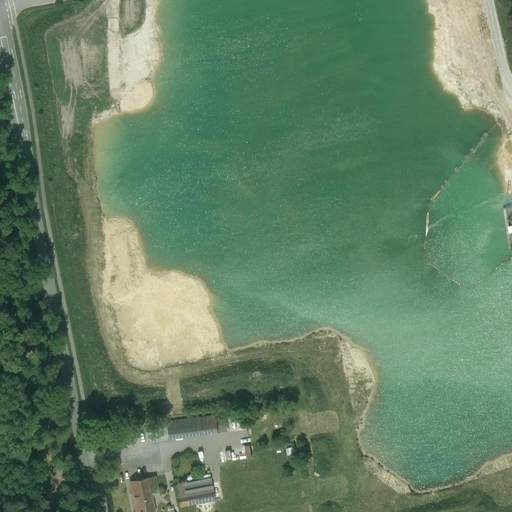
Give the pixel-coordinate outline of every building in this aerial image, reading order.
[(224,416),(166,423),(168,438),(226,431),(224,416)] [(157,429),(146,431),(147,442),(159,441),(157,429)] [(155,476),(130,482),(133,496),(150,493),(158,491),(155,476)] [(210,478),(175,485),(177,496),(213,489),(210,478)] [(213,489),(177,496),(179,506),(215,499),(213,489)] [(150,493),(133,496),(136,511),(150,511),(154,511),(150,493)]
